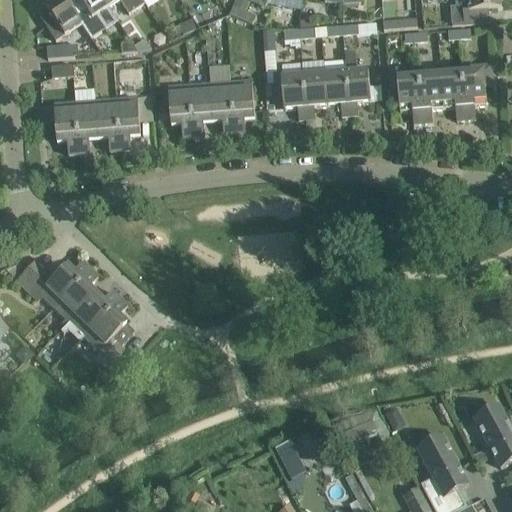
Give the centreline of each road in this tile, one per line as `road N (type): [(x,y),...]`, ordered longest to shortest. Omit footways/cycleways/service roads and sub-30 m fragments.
road 1 (residential): [(24,220),(224,178),(330,173),(511,184)]
road 2 (residential): [(24,220),(7,0)]
